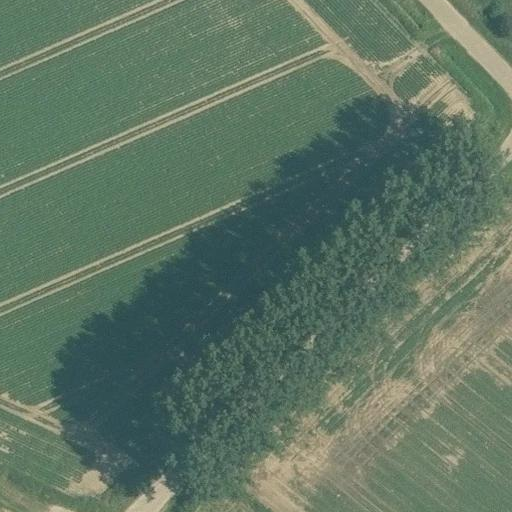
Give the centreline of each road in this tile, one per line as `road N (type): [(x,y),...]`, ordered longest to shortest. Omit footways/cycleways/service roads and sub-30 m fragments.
road 1 (unclassified): [(145,511),(511,149)]
road 2 (unclassified): [(511,88),(425,0)]
